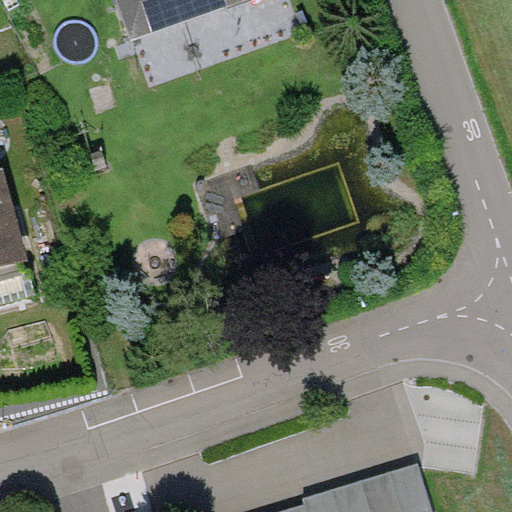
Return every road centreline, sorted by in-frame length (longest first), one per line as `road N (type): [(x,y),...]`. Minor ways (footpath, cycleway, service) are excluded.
road 1 (residential): [(505,302),(0,467)]
road 2 (residential): [(411,0),(500,243),(505,302)]
